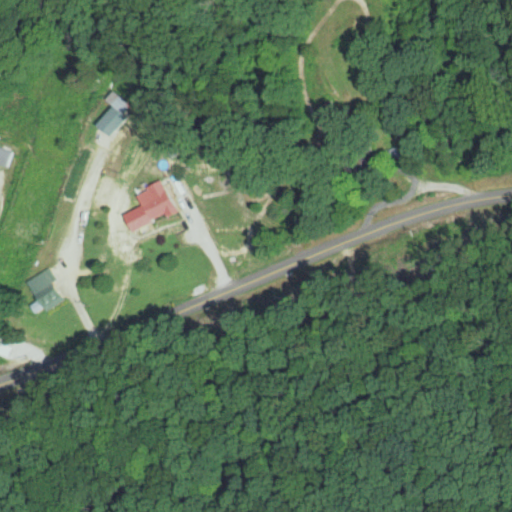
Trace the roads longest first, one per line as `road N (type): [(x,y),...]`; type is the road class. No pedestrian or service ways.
road 1 (secondary): [(0,386),(382,227),(511,196)]
road 2 (residential): [(227,292),(176,110),(171,0)]
